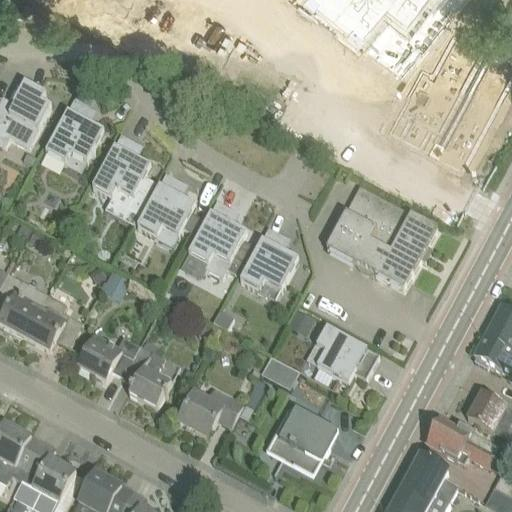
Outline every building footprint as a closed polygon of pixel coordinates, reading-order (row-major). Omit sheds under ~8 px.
[(94,20),(105,26),(118,0),(99,0),(101,1),(92,19),(94,20)] [(144,25),(157,0),(118,0),(105,26),(116,32),(118,33),(128,16),(144,25)] [(183,0),(157,0),(144,25),(161,34),(151,52),(154,53),(165,58),(194,6),(183,0)] [(327,0),(351,20),(356,15),(366,24),(373,16),(385,0),(394,0),(410,13),(420,0),(327,0)] [(187,48),(204,57),(223,22),(194,6),(165,58),(176,64),(178,65),(187,48)] [(105,26),(94,20),(91,27),(101,33),(105,26)] [(214,86),(224,92),(253,38),(223,22),(204,57),(221,67),(211,84),(214,86)] [(116,32),(105,26),(101,33),(112,39),(116,32)] [(283,55),(253,38),(224,92),(235,98),(237,99),(247,81),(263,90),(283,55)] [(432,79),(422,74),(389,135),(462,175),(511,83),(511,71),(454,40),(432,79)] [(165,58),(154,53),(150,60),(161,66),(165,58)] [(283,55),(263,90),(280,99),(271,116),(274,118),(285,124),(314,72),(283,55)] [(176,64),(165,58),(161,66),(172,71),(176,64)] [(221,98),(224,92),(214,86),(210,93),(221,98)] [(12,114),(1,108),(0,110),(0,148),(7,152),(12,144),(30,154),(53,111),(43,106),(47,99),(26,88),(12,114)] [(231,104),(235,98),(224,92),(221,98),(231,104)] [(47,158),(66,169),(74,156),(90,165),(105,136),(85,126),(92,114),(75,105),(47,158)] [(285,124),(274,118),(270,126),(281,131),(285,124)] [(94,193),(114,204),(141,218),(157,188),(146,183),(152,172),(132,161),(139,149),(122,140),(94,193)] [(139,232),(158,243),(163,234),(179,243),(185,234),(195,239),(203,224),(193,219),(197,211),(177,200),(183,188),(167,179),(139,232)] [(439,234),(361,193),(328,254),(359,271),(376,280),(405,296),(422,265),(427,268),(434,254),(429,252),(439,234)] [(240,279),(246,268),(255,251),(244,245),(248,238),(228,227),(235,216),(218,207),(190,260),(208,270),(206,275),(223,284),(229,274),(240,279)] [(32,232),(23,227),(18,236),(27,241),(32,232)] [(47,239),(37,233),(29,246),(39,252),(47,239)] [(241,286),(261,297),(266,288),(283,297),(300,265),(280,254),(286,242),(270,234),(241,286)] [(99,271),(90,278),(97,288),(107,281),(99,271)] [(0,299),(10,280),(0,274),(0,299)] [(108,286),(127,296),(132,285),(113,275),(108,286)] [(26,343),(49,301),(10,280),(0,299),(0,319),(4,322),(0,329),(26,343)] [(83,330),(63,319),(67,311),(49,301),(26,343),(51,357),(57,347),(71,354),(83,330)] [(511,315),(502,311),(485,343),(511,356),(511,315)] [(288,332),(299,338),(308,321),(297,315),(288,332)] [(221,316),(214,328),(228,336),(234,324),(221,316)] [(208,327),(199,342),(211,348),(219,334),(208,327)] [(318,352),(327,357),(318,372),(350,390),(360,371),(372,378),(381,362),(328,333),(318,352)] [(239,360),(246,347),(228,338),(221,350),(239,360)] [(95,343),(89,355),(79,372),(107,387),(113,376),(125,383),(130,373),(141,353),(124,344),(118,355),(95,343)] [(511,356),(485,343),(475,362),(478,364),(476,367),(486,373),(488,369),(504,378),(511,382),(510,385),(511,386),(511,356)] [(141,352),(141,353),(130,373),(141,380),(135,392),(133,390),(131,394),(132,395),(130,400),(158,415),(172,389),(157,380),(165,365),(141,352)] [(290,395),(300,377),(272,362),(262,380),(290,395)] [(246,408),(247,409),(256,413),(269,389),(260,384),(246,408)] [(244,412),(229,404),(214,395),(208,406),(196,399),(190,410),(180,428),(209,443),(218,426),(232,434),(244,412)] [(511,415),(506,413),(507,412),(483,398),(468,424),(486,434),(504,444),(510,432),(511,432),(511,415)] [(316,480),(337,442),(307,425),(309,421),(293,412),(272,451),(287,459),(283,467),(299,475),(301,472),(316,480)] [(430,446),(427,450),(445,460),(458,467),(462,459),(489,472),(495,460),(490,458),(495,449),(474,438),(461,431),(459,435),(441,425),(434,438),(431,438),(428,444),(430,446)] [(6,428),(0,438),(0,486),(7,491),(12,481),(22,487),(43,448),(32,442),(32,443),(6,428)] [(43,448),(22,487),(17,497),(32,506),(38,496),(61,508),(68,495),(77,478),(52,464),(56,455),(43,448)] [(392,511),(429,511),(438,496),(452,504),(459,491),(445,483),(449,476),(439,470),(421,461),(392,511)] [(79,508),(77,511),(125,511),(134,497),(125,492),(123,491),(122,492),(96,478),(87,495),(79,508)] [(511,483),(503,478),(495,493),(511,502),(511,483)] [(142,511),(147,504),(146,504),(134,497),(125,511),(142,511)]
